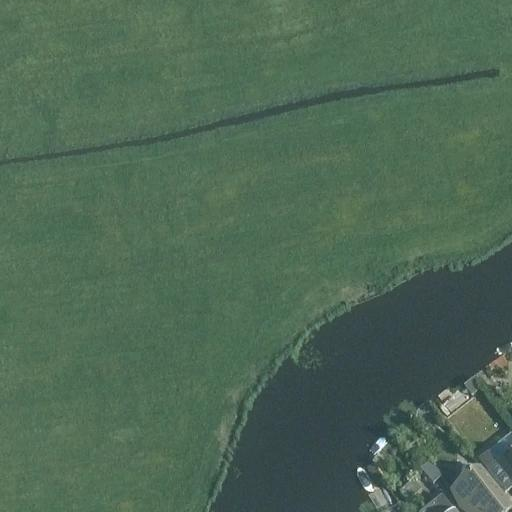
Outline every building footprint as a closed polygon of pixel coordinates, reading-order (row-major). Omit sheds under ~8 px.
[(511,489),(511,448),(510,449),(502,456),(501,459),(503,462),(499,466),(498,465),(487,473),(505,495),(511,489)] [(442,478),(429,463),(420,471),(433,488),(434,487),(433,486),(442,478)] [(509,511),(510,511),(476,467),(475,468),(477,471),(462,468),(457,490),(452,493),(449,490),(448,491),(464,511),(508,511),(509,511)] [(401,493),(408,503),(422,491),(415,482),(401,493)] [(434,504),(426,510),(427,511),(453,511),(447,503),(438,510),(434,504)]
